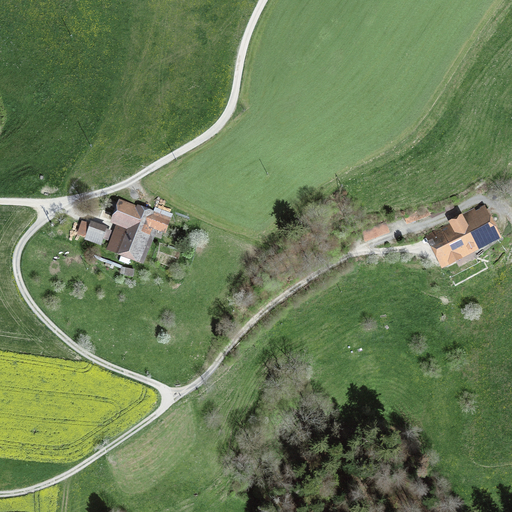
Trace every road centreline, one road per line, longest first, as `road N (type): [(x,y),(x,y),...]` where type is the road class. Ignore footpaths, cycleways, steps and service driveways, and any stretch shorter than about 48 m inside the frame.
road 1 (track): [(264,0),(215,129),(115,188),(57,207),(16,256),(26,296),(68,341),(176,396)]
road 2 (track): [(176,396),(283,295),(344,258),(477,201),(511,215)]
road 3 (track): [(176,396),(77,469),(0,494)]
